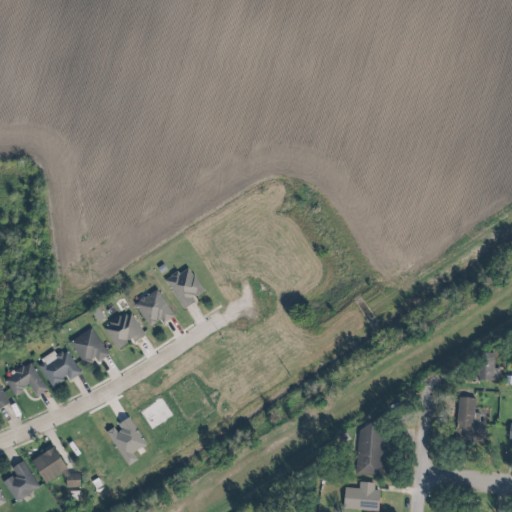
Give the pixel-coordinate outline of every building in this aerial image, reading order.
[(180,309),(192,301),(190,298),(201,291),(185,266),(162,280),(180,309)] [(172,315),(154,288),(131,303),(147,326),(157,320),(159,323),(172,315)] [(130,342),(142,335),(127,310),(100,327),(114,348),(128,339),(130,342)] [(79,363),(92,357),(94,361),(104,355),(90,328),(67,339),(79,363)] [(50,387),(66,378),(67,379),(78,372),(64,349),(55,355),(53,352),(35,362),(50,387)] [(484,352),(473,353),(475,380),(486,380),(484,352)] [(11,395),(27,386),(32,396),(44,389),(29,362),(2,378),(11,395)] [(477,413),(472,413),(473,398),(454,397),(453,442),(481,442),(482,421),(477,421),(477,413)] [(112,424),(113,425),(103,431),(124,466),(135,460),(130,452),(143,444),(126,416),(112,424)] [(353,474),(380,475),(381,425),(354,424),(353,474)] [(69,475),(49,446),(28,461),(43,484),(57,474),(68,489),(78,481),(72,472),(69,475)] [(37,487),(21,460),(9,468),(13,474),(1,481),(13,502),(37,487)] [(372,482),(356,482),(356,488),(341,487),(340,509),(376,510),(376,489),(372,489),(372,482)]
